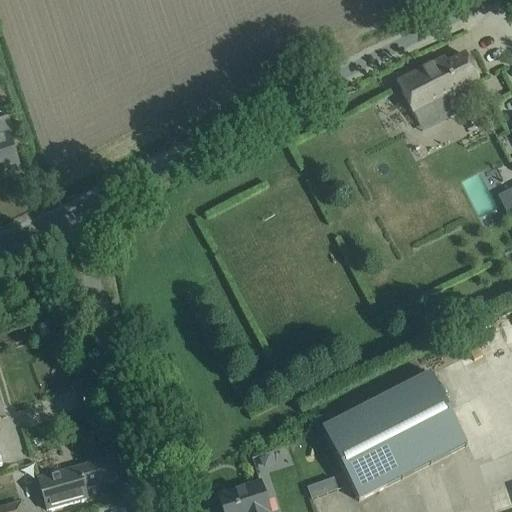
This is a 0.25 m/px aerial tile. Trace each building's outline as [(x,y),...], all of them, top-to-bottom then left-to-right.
[(445,65),(442,59),(394,83),(417,133),(486,101),(464,56),(445,65)] [(18,168),(12,149),(8,133),(12,132),(8,118),(0,120),(0,174),(3,173),(4,176),(7,175),(5,171),(17,167),(17,169),(18,168)] [(45,263),(28,270),(32,281),(49,274),(45,263)] [(430,373),(321,429),(359,502),(467,446),(430,373)] [(38,480),(47,511),(87,500),(85,490),(117,481),(110,459),(38,480)] [(270,511),(260,482),(237,490),(218,496),(222,511),(270,511)]
